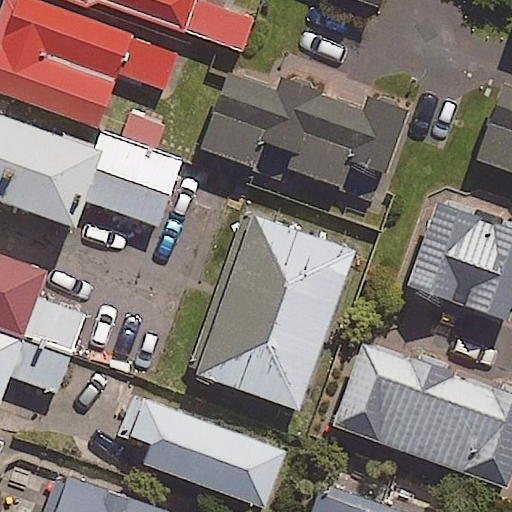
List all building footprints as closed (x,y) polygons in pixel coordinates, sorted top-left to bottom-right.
[(9,0),(0,26),(0,97),(158,154),(167,128),(113,108),(123,82),(167,98),(181,59),(16,0),(9,0)] [(83,0),(246,60),(260,22),(210,3),(210,0),(83,0)] [(353,0),(381,9),(383,0),(353,0)] [(511,78),(500,75),(474,148),(511,162),(511,78)] [(283,100),(236,83),(209,159),(260,177),(269,152),(298,162),(292,177),(348,196),(357,170),(392,183),(415,120),(374,106),(369,119),(286,90),(283,100)] [(163,233),(186,168),(103,139),(98,155),(0,120),(0,209),(83,238),(94,209),(163,233)] [(511,283),(511,220),(437,191),(404,276),(501,313),(511,283)] [(359,259),(248,220),(193,378),(303,417),(359,259)] [(0,254),(0,330),(72,355),(86,315),(38,298),(47,271),(0,254)] [(72,355),(0,330),(0,404),(1,404),(10,377),(58,392),(72,355)] [(511,448),(511,378),(388,334),(385,343),(357,333),(327,416),(501,479),(511,448)] [(271,511),(291,460),(135,402),(121,438),(158,452),(150,471),(258,511),(271,511)] [(367,511),(372,500),(318,480),(306,511),(367,511)] [(154,511),(74,484),(64,511),(154,511)] [(405,511),(372,500),(367,511),(405,511)]
